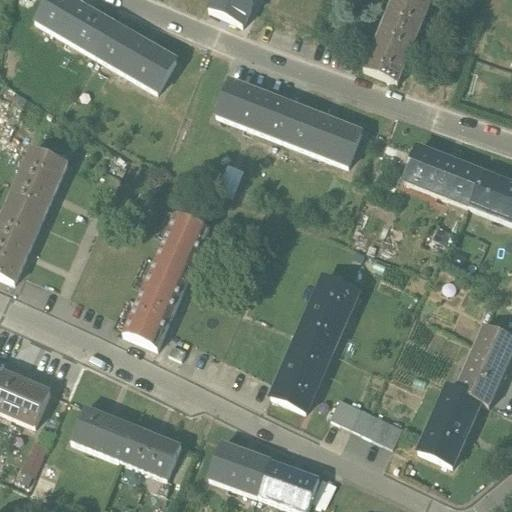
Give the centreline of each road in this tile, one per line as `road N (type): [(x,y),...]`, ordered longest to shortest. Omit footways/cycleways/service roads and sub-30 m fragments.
road 1 (residential): [(427,511),(186,390),(0,308)]
road 2 (residential): [(511,147),(113,0)]
